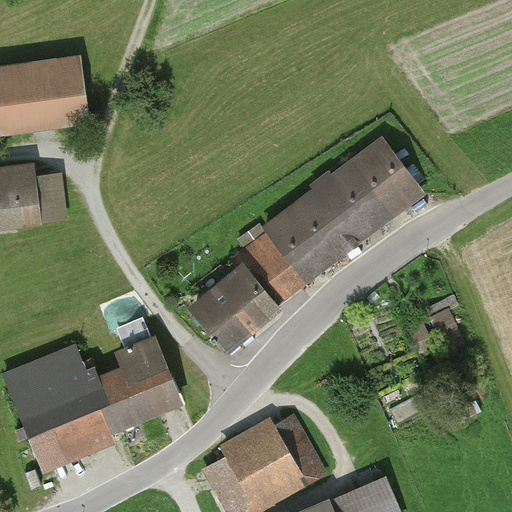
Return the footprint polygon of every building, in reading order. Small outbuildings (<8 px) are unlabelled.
[(0,69),(0,140),(85,130),(77,61),(0,69)] [(256,231),(300,289),(418,201),(374,142),(256,231)] [(60,164),(0,171),(0,236),(67,229),(60,164)] [(178,309),(220,358),(295,295),(253,245),(178,309)] [(451,294),(428,303),(438,329),(461,321),(451,294)] [(2,380),(42,472),(188,410),(157,338),(87,368),(78,347),(2,380)] [(203,471),(224,511),(262,511),(327,478),(293,414),(275,424),(272,418),(219,448),(226,458),(203,471)] [(38,472),(27,478),(33,489),(44,483),(38,472)] [(400,511),(387,483),(333,506),(335,511),(400,511)]
